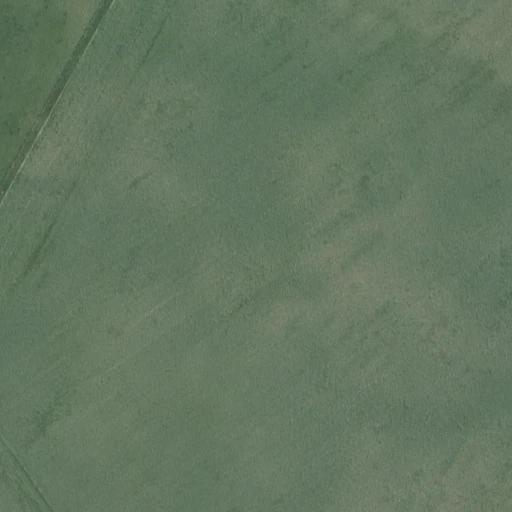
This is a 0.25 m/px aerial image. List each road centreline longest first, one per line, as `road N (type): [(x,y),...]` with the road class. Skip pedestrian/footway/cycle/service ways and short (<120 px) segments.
road 1 (track): [(0,479),(132,382),(345,0)]
road 2 (track): [(348,0),(511,93)]
